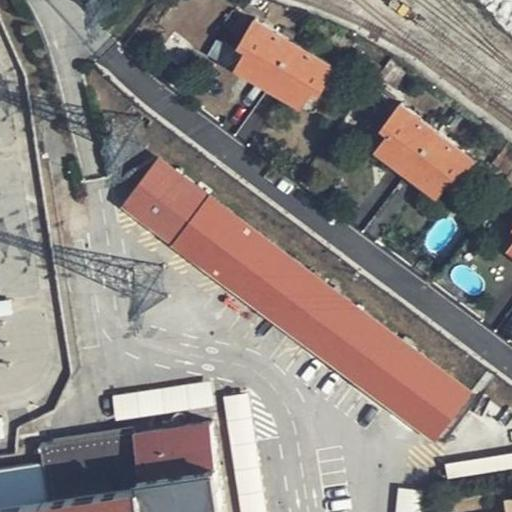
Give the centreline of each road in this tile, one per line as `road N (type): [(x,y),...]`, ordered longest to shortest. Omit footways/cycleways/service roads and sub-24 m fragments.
road 1 (residential): [(62,5),(206,141),(511,367)]
road 2 (unclassified): [(62,5),(95,178)]
